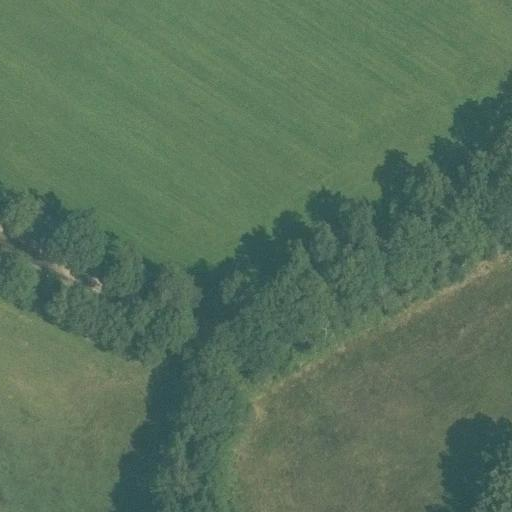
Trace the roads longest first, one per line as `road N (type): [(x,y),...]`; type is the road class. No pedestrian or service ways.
road 1 (track): [(511,187),(281,313),(201,335)]
road 2 (track): [(201,335),(135,313),(0,238)]
